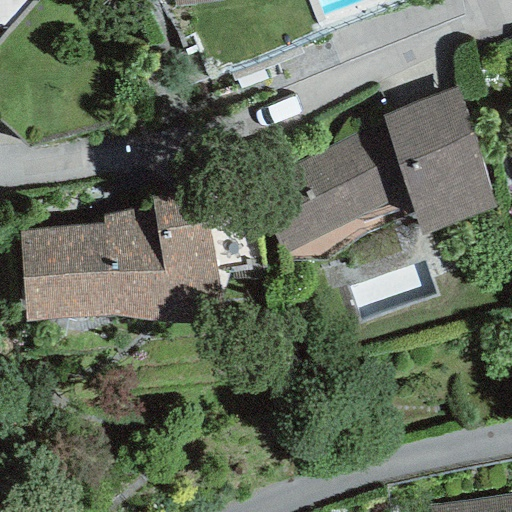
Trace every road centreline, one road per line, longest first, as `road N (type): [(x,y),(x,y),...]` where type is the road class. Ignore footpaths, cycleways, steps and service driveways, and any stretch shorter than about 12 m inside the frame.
road 1 (residential): [(0,175),(174,160),(511,30)]
road 2 (residential): [(246,511),(358,441),(511,410)]
